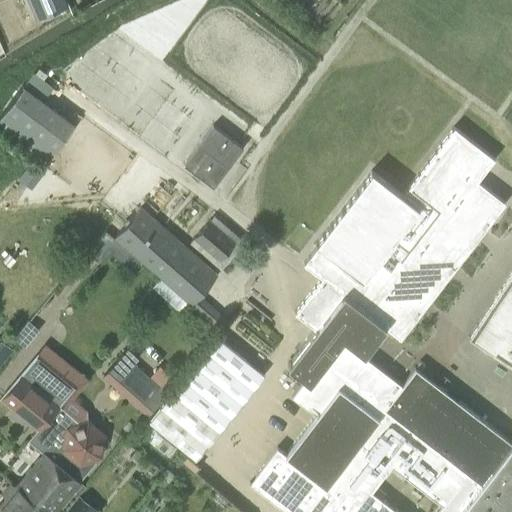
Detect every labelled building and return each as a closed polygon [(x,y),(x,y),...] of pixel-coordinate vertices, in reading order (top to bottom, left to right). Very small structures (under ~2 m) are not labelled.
[(30,0),(39,19),(68,6),(65,0),(30,0)] [(0,130),(45,164),(74,124),(23,85),(0,116),(0,130)] [(212,187),(242,147),(212,125),(183,164),(212,187)] [(304,261),(320,273),(292,308),(313,325),(284,364),(303,378),(290,396),(314,417),(285,454),(275,447),(247,483),(284,511),(508,511),(511,507),(511,270),(469,337),(511,368),(511,443),(416,366),(402,385),(361,352),(384,326),(397,335),(495,201),(469,182),(486,160),(455,134),(403,197),(373,172),(304,261)] [(216,274),(141,207),(114,237),(189,304),(216,274)] [(218,260),(235,241),(209,219),(192,237),(218,260)] [(97,262),(111,254),(130,271),(139,261),(114,240),(113,240),(104,232),(86,253),(97,262)] [(156,293),(175,308),(182,299),(164,284),(156,293)] [(186,456),(277,344),(238,311),(147,424),(186,456)] [(77,421),(58,405),(77,382),(39,351),(1,397),(37,426),(27,440),(43,454),(46,449),(80,478),(95,461),(93,460),(101,457),(105,433),(86,418),(77,421)] [(166,393),(127,357),(107,379),(146,415),(166,393)] [(0,504),(0,511),(54,511),(82,479),(80,478),(46,449),(43,454),(0,504)] [(78,494),(63,511),(86,511),(92,506),(78,494)]
